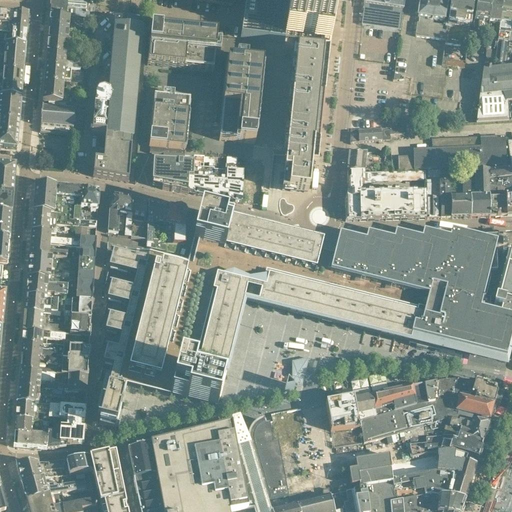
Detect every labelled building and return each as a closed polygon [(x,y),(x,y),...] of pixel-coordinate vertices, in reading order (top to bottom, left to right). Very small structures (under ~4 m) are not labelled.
[(50,0),(50,16),(85,20),(93,20),(94,0),(50,0)] [(248,0),(245,4),(286,10),(287,0),(248,0)] [(287,0),(286,10),(285,22),(330,29),(331,29),(332,29),(333,17),(334,8),(335,0),(287,0)] [(364,10),(361,26),(382,28),(385,0),(363,0),(362,10),(364,10)] [(385,0),(382,28),(400,31),(404,0),(385,0)] [(419,0),(417,18),(419,19),(418,24),(417,24),(415,37),(445,41),(450,0),(419,0)] [(467,48),(470,25),(473,0),(450,0),(445,41),(444,45),(467,48)] [(492,2),(476,0),(473,0),(470,25),(473,25),(473,26),(475,28),(477,28),(477,30),(479,33),(485,34),(487,32),(492,2)] [(496,43),(497,40),(499,25),(502,3),(492,2),(487,32),(488,32),(487,37),(494,38),(494,40),(495,41),(495,43),(496,43)] [(495,52),(493,67),(505,65),(507,53),(508,42),(511,15),(511,4),(502,3),(499,25),(497,40),(496,43),(495,52)] [(245,4),(240,39),(284,45),(285,37),(314,42),(315,35),(329,37),(330,37),(331,37),(332,29),(331,29),(330,29),(285,22),(286,10),(245,4)] [(13,33),(26,34),(28,14),(0,11),(0,33),(13,35),(13,33)] [(84,26),(85,20),(50,16),(49,28),(74,31),(74,25),(84,26)] [(141,32),(136,31),(137,24),(115,22),(107,110),(93,108),(91,135),(105,136),(103,164),(94,163),(93,178),(128,184),(141,32)] [(47,41),(68,43),(91,44),(91,39),(73,38),(74,31),(49,28),(47,41)] [(220,46),(216,45),(216,37),(150,30),(147,66),(213,72),(214,56),(219,57),(220,46)] [(0,44),(25,46),(26,34),(13,33),(13,35),(0,33),(0,44)] [(314,42),(312,51),(327,53),(326,54),(328,54),(331,37),(330,37),(329,37),(315,35),(314,42)] [(67,46),(68,43),(47,41),(46,54),(67,56),(73,56),(74,47),(67,46)] [(0,57),(24,60),(25,46),(0,44),(0,57)] [(264,47),(264,53),(253,53),(253,58),(277,59),(277,54),(284,54),(285,48),(264,47)] [(285,157),(282,191),(308,193),(311,169),(316,169),(328,55),(327,55),(326,54),(296,51),(285,156),(285,157)] [(46,54),(45,66),(71,68),(81,69),(81,64),(66,63),(67,56),(46,54)] [(0,57),(0,61),(4,61),(3,70),(3,72),(3,73),(23,74),(23,73),(23,71),(24,60),(0,57)] [(227,61),(219,140),(219,141),(255,145),(263,65),(247,63),(247,58),(236,57),(236,62),(227,61)] [(442,60),(441,66),(447,67),(453,68),(454,61),(442,60)] [(44,82),(44,84),(54,85),(54,83),(64,84),(65,81),(70,81),(71,68),(45,66),(44,82)] [(511,68),(483,71),(476,124),(509,121),(507,104),(511,103),(511,68)] [(0,85),(22,87),(23,74),(3,73),(0,72),(0,85)] [(44,84),(42,102),(66,104),(72,105),(73,96),(63,95),(64,84),(54,83),(54,85),(44,84)] [(0,97),(21,99),(22,87),(0,85),(0,97)] [(156,149),(156,155),(164,156),(184,156),(190,100),(174,99),(174,94),(163,93),(162,98),(154,97),(149,148),(150,149),(156,149)] [(0,121),(19,123),(21,99),(0,97),(0,121)] [(40,133),(71,136),(74,111),(65,110),(66,104),(48,103),(47,108),(42,108),(40,133)] [(0,148),(16,150),(17,148),(19,123),(0,121),(0,148)] [(351,133),(350,144),(390,141),(390,136),(404,135),(404,129),(351,133)] [(506,166),(505,137),(431,140),(431,150),(412,150),(412,157),(397,158),(398,171),(506,166)] [(511,142),(510,142),(507,143),(510,167),(488,170),(489,181),(511,178),(511,177),(511,142)] [(366,154),(349,154),(348,162),(377,163),(378,163),(379,159),(365,158),(366,154)] [(164,156),(161,190),(187,194),(188,181),(193,182),(193,177),(193,157),(184,156),(164,156)] [(187,194),(202,197),(203,172),(199,172),(199,165),(204,165),(204,157),(193,157),(193,177),(193,182),(188,181),(187,194)] [(212,199),(229,202),(231,159),(227,159),(226,165),(225,165),(225,171),(219,171),(213,171),(213,180),(212,199)] [(236,159),(231,159),(229,202),(241,204),(243,173),(237,172),(237,165),(236,165),(236,159)] [(377,163),(348,162),(347,172),(364,172),(364,167),(378,168),(378,163),(377,163)] [(15,166),(0,164),(0,212),(11,213),(15,166)] [(202,197),(212,199),(213,180),(213,171),(213,165),(209,165),(209,172),(207,172),(203,172),(202,197)] [(469,199),(470,219),(489,218),(489,188),(489,181),(488,170),(471,171),(472,199),(469,199)] [(450,199),(450,219),(470,219),(469,199),(472,199),(471,171),(468,171),(468,183),(462,183),(462,192),(450,192),(450,199)] [(439,179),(440,199),(440,220),(450,219),(450,199),(450,192),(450,172),(439,172),(439,179)] [(345,222),(425,220),(426,220),(426,192),(362,194),(362,183),(364,183),(364,174),(347,174),(347,194),(346,195),(346,200),(345,200),(345,222)] [(511,177),(511,178),(489,181),(489,188),(496,189),(496,188),(511,191),(511,190),(511,177)] [(425,181),(426,192),(426,220),(440,220),(440,199),(430,199),(430,181),(425,181)] [(35,188),(34,203),(84,207),(85,190),(81,189),(71,188),(38,185),(35,188)] [(489,218),(511,217),(511,197),(495,198),(496,189),(489,188),(489,218)] [(85,190),(84,207),(84,209),(91,209),(90,212),(95,212),(95,210),(97,210),(99,193),(85,190)] [(109,213),(108,234),(118,236),(118,232),(122,232),(123,218),(123,215),(125,198),(120,197),(114,196),(110,199),(109,213)] [(125,198),(123,215),(126,216),(124,238),(130,239),(131,239),(130,226),(131,216),(130,216),(132,199),(125,198)] [(131,216),(130,226),(131,222),(131,221),(144,224),(144,222),(147,223),(148,202),(147,202),(132,199),(130,216),(131,216)] [(152,245),(153,221),(164,223),(163,227),(166,228),(167,224),(170,206),(148,202),(147,223),(146,242),(146,245),(152,245)] [(84,209),(84,207),(34,203),(33,213),(50,214),(57,215),(56,225),(56,226),(78,228),(90,229),(96,229),(96,222),(91,222),(79,221),(79,220),(79,216),(80,208),(84,209)] [(165,234),(174,236),(174,246),(180,246),(184,246),(184,245),(186,245),(187,225),(183,225),(186,209),(170,206),(167,224),(166,228),(165,234)] [(0,226),(10,228),(11,213),(0,212),(0,226)] [(32,223),(56,225),(57,215),(50,214),(33,213),(32,223)] [(100,408),(95,427),(98,428),(97,431),(114,435),(115,432),(126,386),(140,390),(141,390),(155,394),(156,394),(170,397),(171,398),(185,401),(187,402),(200,405),(202,405),(217,409),(218,403),(221,393),(224,379),(225,377),(228,364),(228,362),(232,349),(232,347),(236,334),(236,332),(239,318),(240,317),(243,303),(308,319),(416,346),(415,349),(426,351),(427,349),(428,349),(462,358),(462,357),(460,356),(461,352),(498,361),(505,363),(505,362),(511,334),(511,321),(502,320),(499,319),(490,316),(490,300),(485,298),(487,287),(489,285),(489,274),(496,273),(495,254),(496,254),(496,242),(495,242),(488,242),(476,243),(455,237),(450,236),(449,239),(448,243),(435,240),(422,237),(421,240),(420,244),(417,243),(413,242),(406,241),(394,238),(393,241),(392,245),(366,239),(366,240),(365,241),(364,246),(363,246),(348,242),(341,240),(338,239),(336,247),(332,261),(334,262),(330,275),(329,275),(327,283),(318,281),(313,280),(316,271),(314,271),(318,258),(319,258),(323,244),(276,232),(232,221),(205,214),(200,213),(196,230),(187,265),(114,247),(114,248),(112,253),(112,254),(112,255),(112,256),(111,259),(108,269),(108,270),(109,270),(136,276),(132,290),(111,285),(110,286),(110,288),(108,294),(107,301),(106,301),(107,301),(128,307),(125,320),(109,316),(108,317),(105,333),(121,337),(117,351),(107,348),(107,349),(106,352),(103,365),(113,367),(111,377),(103,408),(103,409),(100,408)] [(32,223),(31,232),(51,235),(51,234),(56,234),(56,226),(56,225),(32,223)] [(0,238),(9,239),(10,228),(0,226),(0,238)] [(50,247),(80,249),(81,240),(80,240),(80,242),(50,240),(51,235),(31,232),(30,245),(50,247)] [(0,284),(2,270),(2,266),(7,266),(9,239),(0,238),(0,284)] [(81,240),(80,249),(80,259),(79,262),(94,263),(95,241),(81,240)] [(511,240),(495,241),(495,242),(496,242),(496,254),(500,254),(511,253),(511,240)] [(30,245),(29,256),(52,259),(66,260),(67,253),(49,252),(50,247),(30,245)] [(164,245),(162,253),(177,257),(180,246),(174,246),(164,245)] [(495,302),(493,310),(501,312),(499,319),(502,320),(511,321),(511,253),(500,254),(501,261),(507,261),(496,302),(495,302)] [(51,280),(52,259),(29,256),(27,278),(51,280)] [(69,282),(77,283),(79,262),(70,261),(69,282)] [(94,263),(79,262),(77,283),(92,284),(94,263)] [(50,281),(51,280),(27,278),(27,288),(68,291),(68,295),(73,296),(73,290),(68,290),(68,286),(56,285),(56,281),(50,281)] [(77,283),(76,301),(91,303),(92,284),(77,283)] [(68,291),(27,288),(26,296),(47,299),(47,294),(54,295),(54,296),(68,297),(67,300),(73,301),(73,296),(68,295),(68,291)] [(47,299),(26,296),(24,315),(63,319),(63,318),(57,318),(57,313),(58,313),(59,300),(51,299),(47,299)] [(91,303),(76,301),(73,301),(67,300),(61,300),(61,306),(64,306),(63,318),(63,319),(64,320),(90,322),(90,320),(91,303)] [(24,315),(23,333),(63,337),(64,328),(48,327),(48,324),(64,325),(64,320),(63,319),(24,315)] [(90,323),(90,322),(64,320),(64,325),(64,328),(63,337),(73,339),(74,339),(89,341),(89,338),(87,338),(88,329),(90,330),(90,328),(90,326),(90,325),(90,323)] [(42,347),(45,347),(46,341),(63,343),(73,344),(73,350),(90,352),(90,350),(89,350),(89,341),(74,339),(73,339),(63,337),(23,333),(22,345),(42,347)] [(42,356),(42,347),(22,345),(21,357),(55,360),(55,357),(42,356)] [(90,352),(73,350),(72,350),(69,350),(63,349),(63,361),(87,363),(87,362),(88,362),(90,352)] [(21,357),(19,372),(50,375),(61,376),(61,372),(46,370),(46,366),(47,366),(47,367),(62,368),(63,361),(55,360),(21,357)] [(87,364),(87,363),(63,361),(62,368),(61,372),(61,376),(67,377),(77,378),(87,379),(88,365),(88,364),(87,364)] [(297,364),(291,385),(302,387),(307,366),(297,364)] [(64,395),(67,396),(67,390),(66,390),(58,389),(58,387),(49,386),(50,375),(19,372),(18,390),(64,395)] [(67,377),(66,390),(67,390),(67,396),(76,396),(77,378),(67,377)] [(87,379),(77,378),(76,396),(86,397),(87,379)] [(438,382),(437,402),(452,398),(458,400),(459,398),(459,397),(493,405),(495,405),(499,407),(499,406),(503,393),(500,391),(497,387),(498,385),(497,385),(483,381),(483,380),(482,383),(482,384),(481,384),(475,382),(469,381),(469,393),(457,392),(457,380),(450,381),(438,382)] [(469,393),(469,381),(457,380),(457,392),(469,393)] [(284,393),(294,391),(287,383),(284,393)] [(428,404),(435,403),(436,383),(424,385),(428,404)] [(452,398),(437,402),(435,403),(428,404),(424,385),(412,388),(416,406),(396,412),(377,417),(377,418),(360,422),(361,426),(360,426),(362,439),(363,445),(403,434),(429,426),(448,417),(472,423),(472,421),(481,424),(488,426),(488,425),(489,421),(493,405),(459,397),(459,398),(458,400),(452,398)] [(412,388),(392,392),(396,412),(416,406),(412,388)] [(46,401),(63,402),(64,395),(18,390),(17,405),(46,407),(46,401)] [(377,417),(396,412),(392,392),(372,396),(375,411),(375,412),(377,417)] [(86,397),(76,396),(67,396),(64,395),(63,402),(62,409),(85,411),(86,397)] [(375,411),(372,396),(353,399),(356,419),(359,418),(360,422),(377,418),(377,417),(375,412),(375,411)] [(356,419),(353,399),(325,405),(330,432),(331,432),(360,426),(361,426),(360,422),(359,418),(356,419)] [(17,405),(15,421),(33,422),(38,423),(38,421),(38,415),(46,416),(47,407),(46,407),(17,405)] [(46,416),(46,421),(63,423),(84,425),(84,423),(85,411),(62,409),(47,407),(46,416)] [(319,407),(273,416),(289,499),(322,493),(324,484),(334,482),(319,407)] [(458,430),(484,437),(488,426),(481,424),(472,421),(472,423),(448,417),(429,426),(403,434),(404,442),(425,438),(424,434),(445,430),(445,428),(458,432),(458,430)] [(15,421),(14,435),(37,436),(37,430),(32,430),(33,422),(15,421)] [(249,446),(265,501),(288,497),(278,442),(273,443),(269,423),(264,425),(263,421),(260,423),(256,425),(253,427),(251,431),(249,434),(249,438),(248,442),(249,446)] [(63,423),(62,430),(61,449),(66,449),(66,446),(83,447),(84,431),(84,425),(63,423)] [(149,445),(148,445),(160,511),(240,511),(253,510),(233,425),(150,445),(149,445)] [(46,451),(47,436),(48,427),(42,427),(41,437),(37,436),(14,435),(13,448),(46,451)] [(482,446),(482,445),(484,437),(458,430),(458,432),(445,428),(445,430),(424,434),(425,438),(404,442),(406,448),(408,447),(419,446),(427,445),(426,439),(442,438),(454,443),(455,438),(468,442),(482,446)] [(60,436),(47,436),(46,451),(61,449),(62,430),(60,430),(60,436)] [(419,446),(408,447),(411,460),(413,459),(429,455),(451,453),(477,460),(483,462),(487,447),(482,446),(468,442),(455,438),(454,443),(442,438),(426,439),(427,445),(419,446)] [(160,511),(148,445),(127,451),(127,452),(128,454),(129,460),(129,461),(130,466),(132,474),(132,475),(139,507),(139,511),(160,511)] [(456,480),(470,483),(476,485),(481,468),(476,466),(475,466),(477,460),(451,453),(429,455),(413,459),(411,460),(427,456),(436,455),(437,463),(430,464),(430,460),(401,466),(401,464),(392,466),(392,469),(391,469),(393,480),(395,479),(422,473),(422,474),(437,472),(454,475),(453,478),(456,479),(456,480)] [(89,459),(88,459),(91,474),(92,474),(101,511),(126,511),(126,507),(124,498),(123,498),(122,490),(123,490),(122,490),(120,483),(118,476),(119,476),(119,475),(118,475),(117,469),(116,469),(115,461),(116,461),(115,461),(113,454),(89,459)] [(393,480),(391,469),(392,469),(392,466),(391,466),(389,457),(355,462),(356,471),(348,472),(349,475),(349,478),(351,487),(359,485),(359,490),(364,488),(365,493),(368,506),(368,511),(389,511),(389,503),(394,502),(392,486),(392,482),(395,482),(395,479),(393,480)] [(88,459),(84,460),(66,462),(70,476),(88,474),(91,474),(88,459)] [(15,465),(21,484),(42,479),(47,478),(45,470),(65,469),(63,462),(47,464),(15,465)] [(392,482),(392,486),(422,483),(422,485),(424,484),(424,483),(434,484),(443,485),(447,486),(468,491),(470,483),(456,480),(456,479),(453,478),(454,475),(437,472),(422,474),(422,473),(395,479),(395,482),(392,482)] [(47,479),(47,478),(42,479),(21,484),(26,502),(48,496),(85,490),(85,485),(58,488),(53,485),(58,485),(58,482),(57,478),(47,479)] [(465,502),(468,491),(447,486),(443,485),(434,484),(424,483),(424,484),(422,485),(422,483),(392,486),(394,502),(401,501),(414,499),(431,497),(446,498),(465,502)] [(368,511),(368,506),(365,493),(364,488),(359,490),(353,491),(356,511),(368,511)] [(28,511),(82,511),(82,510),(96,507),(94,500),(74,504),(74,505),(65,506),(63,496),(86,493),(85,490),(48,496),(26,502),(28,511)] [(310,502),(312,511),(333,511),(330,497),(328,490),(323,492),(322,492),(324,498),(310,502)] [(356,511),(353,491),(330,497),(333,511),(356,511)] [(431,497),(414,499),(415,511),(461,511),(463,507),(463,506),(465,502),(446,498),(431,497)] [(415,511),(414,499),(401,501),(402,511),(415,511)] [(402,511),(401,501),(394,502),(389,503),(389,511),(402,511)] [(312,511),(310,502),(297,505),(299,511),(312,511)]
